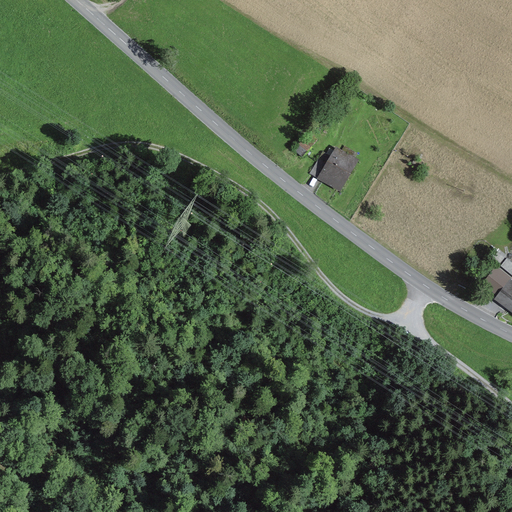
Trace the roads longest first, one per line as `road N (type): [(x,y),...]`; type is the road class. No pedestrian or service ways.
road 1 (secondary): [(511,334),(360,239),(74,0)]
road 2 (track): [(426,286),(405,323),(354,306),(269,211),(171,150),(125,142),(0,196)]
road 3 (track): [(405,323),(511,408)]
